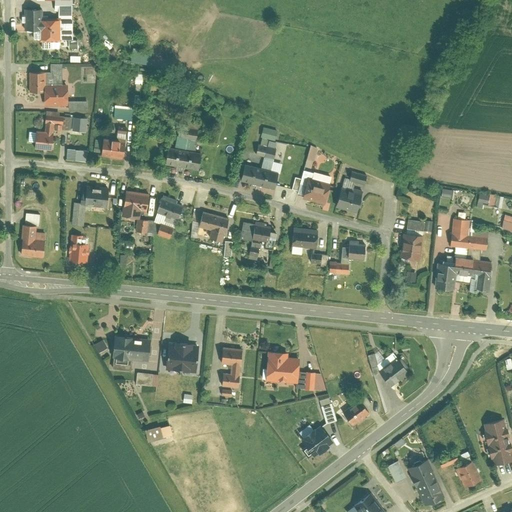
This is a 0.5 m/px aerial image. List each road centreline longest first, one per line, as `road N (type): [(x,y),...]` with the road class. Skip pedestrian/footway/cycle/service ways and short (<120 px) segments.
road 1 (residential): [(9,159),(164,175),(389,234),(382,317)]
road 2 (tertiary): [(382,317),(11,281)]
road 3 (tertiary): [(460,326),(437,385),(362,448)]
road 4 (residential): [(7,0),(9,159)]
road 5 (residential): [(9,159),(11,281)]
